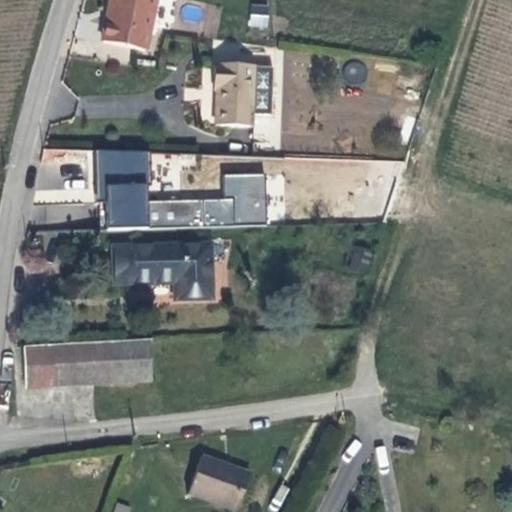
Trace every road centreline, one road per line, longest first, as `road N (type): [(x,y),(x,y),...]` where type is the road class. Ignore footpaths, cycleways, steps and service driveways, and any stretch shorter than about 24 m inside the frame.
road 1 (residential): [(394,511),(371,397),(0,444)]
road 2 (track): [(359,398),(363,348),(477,0)]
road 3 (residential): [(64,0),(25,146),(0,312)]
